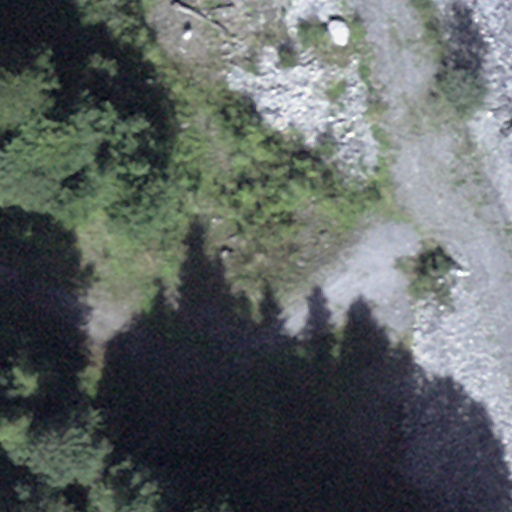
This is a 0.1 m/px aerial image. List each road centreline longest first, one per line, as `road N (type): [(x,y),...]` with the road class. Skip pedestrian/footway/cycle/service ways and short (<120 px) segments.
road 1 (track): [(0,287),(145,350),(211,369),(320,322),(443,217)]
road 2 (track): [(378,0),(443,217),(511,339)]
road 3 (track): [(211,369),(117,476),(98,511)]
